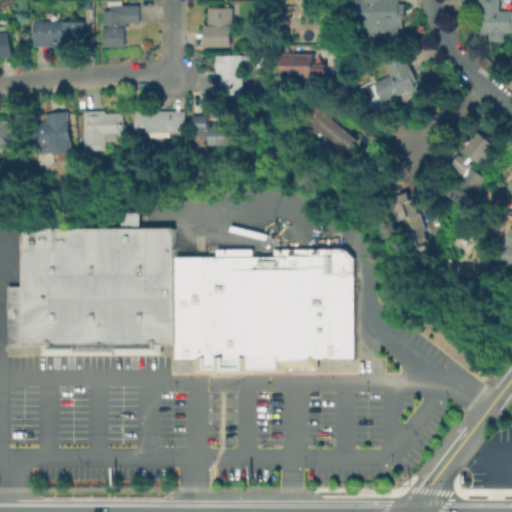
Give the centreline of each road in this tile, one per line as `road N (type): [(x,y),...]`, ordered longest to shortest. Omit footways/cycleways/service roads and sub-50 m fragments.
road 1 (residential): [(168,64),(154,74),(0,86)]
road 2 (tertiary): [(495,392),(405,511)]
road 3 (residential): [(428,0),(453,57),(511,106)]
